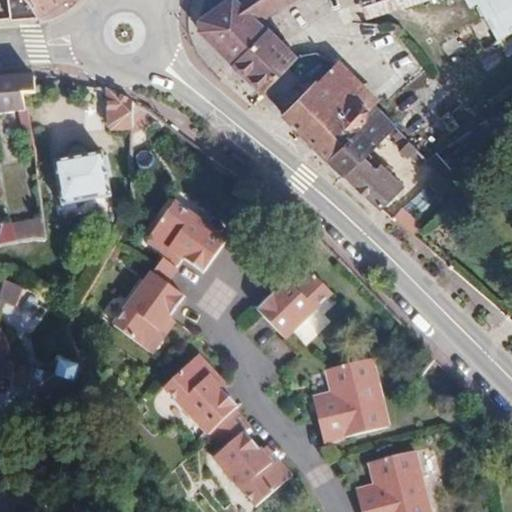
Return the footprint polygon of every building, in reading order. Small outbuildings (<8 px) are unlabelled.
[(8,0),(10,21),(38,20),(67,0),(8,0)] [(247,77),(283,44),(262,23),(293,0),(227,0),(191,25),(247,77)] [(511,0),(476,0),(488,40),(511,33),(511,0)] [(265,95),(300,62),(283,44),(247,77),(265,95)] [(363,100),(339,64),(319,84),(316,83),(283,116),(326,157),(358,125),(356,122),(368,110),(366,108),(373,101),(369,94),(363,100)] [(266,99),(271,104),(295,81),(290,75),(266,99)] [(0,115),(25,112),(24,95),(36,94),(34,76),(0,79),(0,115)] [(108,131),(131,130),(130,103),(128,102),(106,92),(108,131)] [(326,157),(379,209),(404,184),(369,151),(396,124),(373,102),(373,101),(366,108),(368,110),(356,122),(358,125),(326,157)] [(463,137),(479,122),(465,106),(448,121),(463,137)] [(404,149),(409,153),(417,151),(420,147),(399,126),(395,129),(399,134),(397,136),(406,144),(404,149)] [(429,155),(420,147),(417,151),(425,159),(429,155)] [(441,168),(429,180),(433,184),(442,174),(455,161),(440,147),(429,155),(441,168)] [(103,154),(57,164),(65,208),(112,199),(103,154)] [(456,187),(442,174),(433,184),(446,197),(456,187)] [(165,256),(169,251),(182,262),(201,277),(226,245),(174,205),(146,241),(165,256)] [(51,242),(47,223),(2,231),(0,233),(0,249),(9,248),(37,242),(51,242)] [(179,267),(182,262),(169,251),(165,256),(179,267)] [(163,260),(152,275),(165,285),(176,270),(163,260)] [(6,261),(4,273),(18,276),(21,276),(6,261)] [(297,265),(282,279),(286,284),(274,296),(255,314),(284,343),(330,298),(297,265)] [(1,283),(13,295),(20,287),(18,276),(4,273),(1,283)] [(149,356),(163,338),(158,334),(168,322),(184,300),(165,285),(152,275),(112,327),(149,356)] [(269,291),(274,296),(286,284),(282,279),(269,291)] [(168,322),(158,334),(163,338),(173,325),(168,322)] [(65,370),(82,375),(91,360),(70,354),(65,370)] [(6,401),(15,359),(0,356),(0,419),(2,420),(6,401)] [(22,377),(27,361),(15,359),(6,401),(25,404),(31,380),(22,377)] [(82,375),(65,370),(27,361),(22,377),(31,380),(25,404),(63,410),(82,375)] [(163,393),(206,440),(231,417),(236,413),(219,393),(208,382),(214,377),(198,361),(163,393)] [(320,449),(386,433),(370,364),(324,375),(329,397),(332,407),(312,412),(320,449)] [(224,388),(214,377),(208,382),(219,393),(224,388)] [(309,401),(312,412),(332,407),(329,397),(309,401)] [(275,464),(270,468),(259,457),(243,439),(247,435),(231,417),(206,440),(223,457),(213,467),(255,511),(261,511),(293,483),(275,464)] [(259,457),(270,468),(275,464),(264,452),(259,457)] [(368,467),(373,487),(376,500),(357,505),(359,511),(426,511),(412,455),(368,467)] [(357,505),(376,500),(373,487),(354,492),(357,505)]
